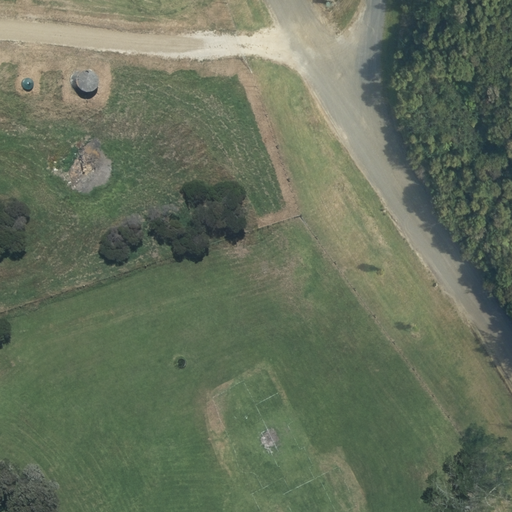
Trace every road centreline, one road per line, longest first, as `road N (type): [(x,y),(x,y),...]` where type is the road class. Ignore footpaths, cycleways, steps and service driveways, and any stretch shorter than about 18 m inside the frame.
road 1 (unclassified): [(269,5),(511,386)]
road 2 (unknown): [(339,124),(355,0)]
